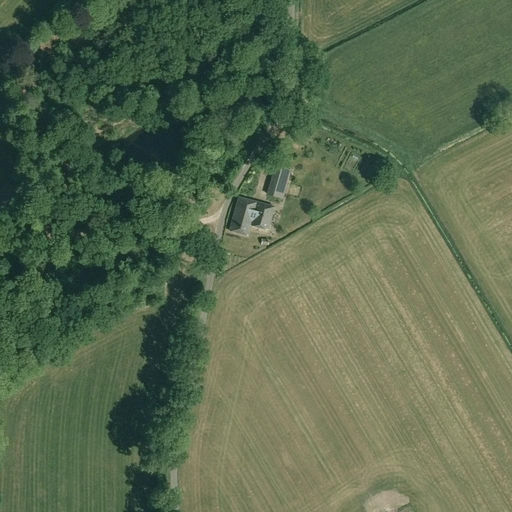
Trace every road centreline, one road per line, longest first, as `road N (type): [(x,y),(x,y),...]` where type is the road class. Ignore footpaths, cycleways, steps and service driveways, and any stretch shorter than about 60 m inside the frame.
road 1 (unclassified): [(176,511),(182,398),(220,224),(290,96),(291,0)]
road 2 (track): [(244,0),(249,48),(236,75),(89,137),(70,164),(58,235)]
road 3 (track): [(58,235),(220,224)]
